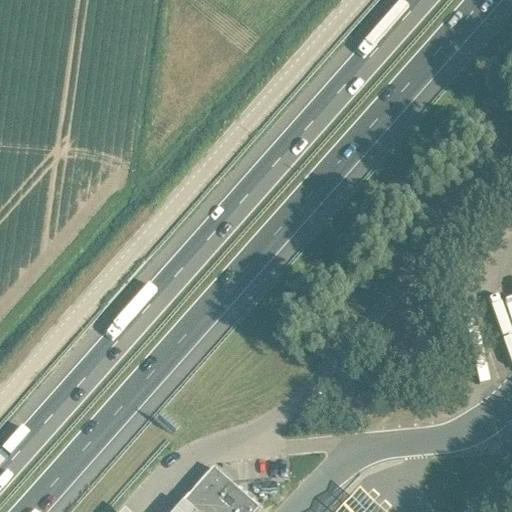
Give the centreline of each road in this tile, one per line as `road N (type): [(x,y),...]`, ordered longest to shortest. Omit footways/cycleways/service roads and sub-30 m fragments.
road 1 (motorway): [(26,511),(482,0)]
road 2 (motorway): [(419,0),(0,471)]
road 3 (tertiary): [(0,395),(357,0)]
